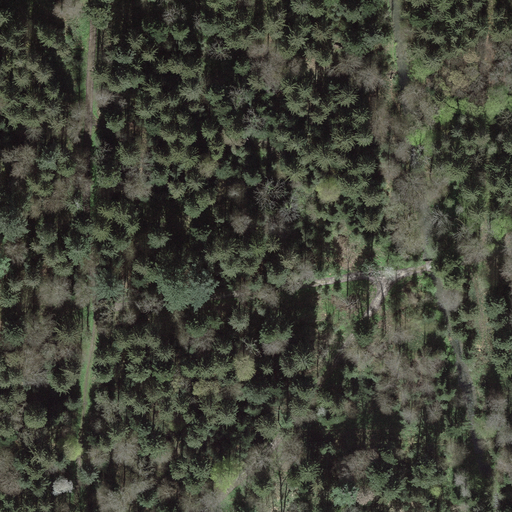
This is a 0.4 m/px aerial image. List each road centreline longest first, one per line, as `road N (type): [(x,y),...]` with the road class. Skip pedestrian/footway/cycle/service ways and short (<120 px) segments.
road 1 (track): [(79,511),(95,309),(98,0)]
road 2 (track): [(203,511),(267,456),(395,276)]
road 3 (track): [(395,276),(95,309)]
road 4 (track): [(395,276),(511,247)]
